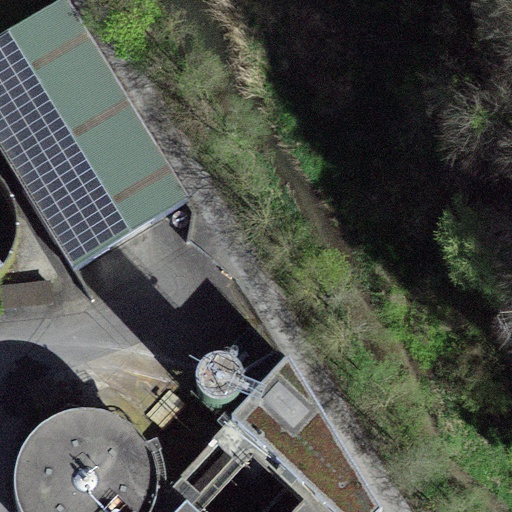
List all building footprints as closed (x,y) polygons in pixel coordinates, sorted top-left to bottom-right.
[(66,2),(0,42),(0,152),(73,273),(189,203),(66,2)] [(0,280),(9,270),(19,246),(19,221),(10,197),(0,184),(0,280)] [(49,283),(1,289),(3,309),(52,304),(49,283)] [(190,396),(216,420),(275,357),(249,333),(190,396)] [(378,511),(289,365),(173,488),(172,486),(161,498),(157,498),(157,481),(155,470),(151,458),(144,446),(136,437),(126,429),(112,422),(97,418),(85,417),(73,418),(62,421),(49,427),(38,436),(30,444),(23,454),(17,469),(15,479),(14,491),(16,504),(18,511),(378,511)] [(170,390),(146,415),(164,432),(188,407),(170,390)]
